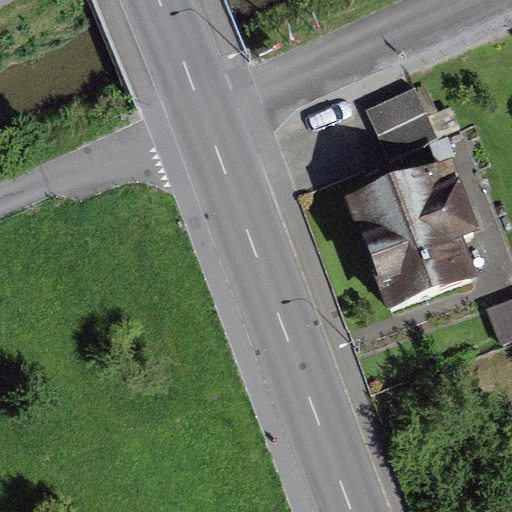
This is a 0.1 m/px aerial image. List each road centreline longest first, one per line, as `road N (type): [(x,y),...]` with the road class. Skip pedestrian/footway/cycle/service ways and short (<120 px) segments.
road 1 (primary): [(204,109),(353,511)]
road 2 (residential): [(204,109),(0,203)]
